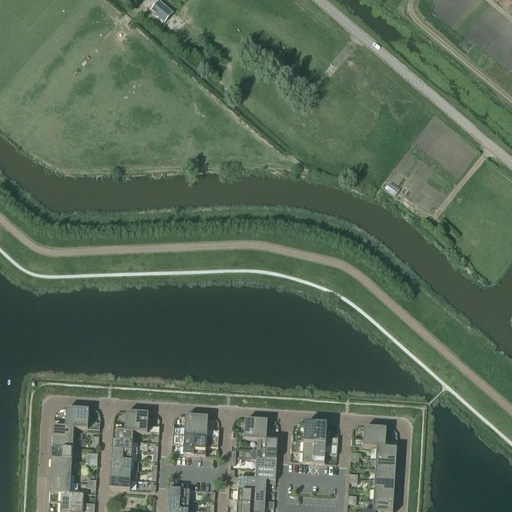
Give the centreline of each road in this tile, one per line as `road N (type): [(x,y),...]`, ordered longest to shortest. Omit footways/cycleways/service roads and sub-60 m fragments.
road 1 (tertiary): [(511,163),(317,0)]
road 2 (residential): [(38,511),(45,407),(50,400),(106,404)]
road 3 (residential): [(401,511),(405,424),(344,419)]
